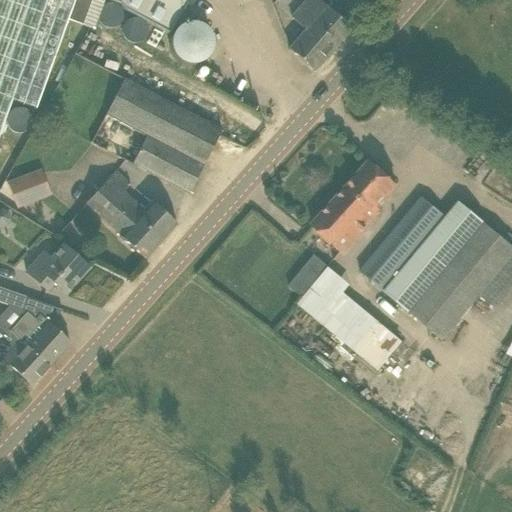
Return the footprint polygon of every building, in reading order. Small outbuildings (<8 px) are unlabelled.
[(0,0),(0,132),(11,102),(36,111),(67,20),(81,25),(91,0),(0,0)] [(103,0),(113,4),(173,36),(185,0),(103,0)] [(278,0),(277,2),(291,14),(303,0),(278,0)] [(288,50),(313,72),(351,29),(326,8),(317,0),(307,0),(291,18),(305,31),(288,50)] [(131,165),(188,195),(222,131),(124,80),(105,115),(146,137),(131,165)] [(4,122),(26,132),(34,113),(12,104),(4,122)] [(396,185),(371,162),(341,195),(371,222),(377,215),(379,211),(376,208),(396,185)] [(119,238),(144,260),(176,225),(151,203),(141,214),(120,196),(130,185),(115,171),(85,205),(120,236),(119,238)] [(7,183),(17,210),(42,200),(31,173),(7,183)] [(312,227),(342,254),(371,222),(341,195),(312,227)] [(511,257),(511,248),(459,204),(445,220),(421,200),(360,273),(442,341),(479,297),(511,257)] [(65,294),(88,269),(62,246),(50,260),(43,254),(26,273),(46,291),(52,283),(65,294)] [(312,287),(298,276),(289,287),(302,299),(312,287)] [(0,288),(0,303),(21,311),(26,298),(0,288)] [(48,367),(70,343),(47,323),(39,316),(35,321),(26,313),(9,332),(11,334),(48,367)] [(0,357),(31,386),(48,367),(11,334),(9,332),(0,328),(0,357)]
